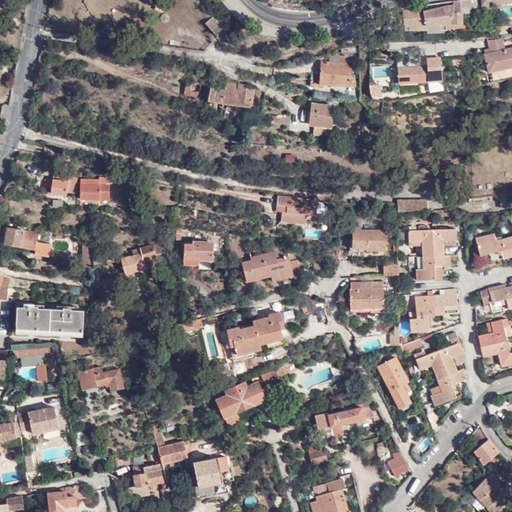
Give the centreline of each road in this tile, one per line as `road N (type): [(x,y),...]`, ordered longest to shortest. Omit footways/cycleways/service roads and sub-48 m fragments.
road 1 (unknown): [(16,122),(256,185),(401,196)]
road 2 (residential): [(0,177),(38,0)]
road 3 (residential): [(462,254),(470,355),(483,398)]
road 4 (residential): [(392,511),(483,398)]
road 5 (secondary): [(247,0),(273,17),(310,23),(379,0)]
